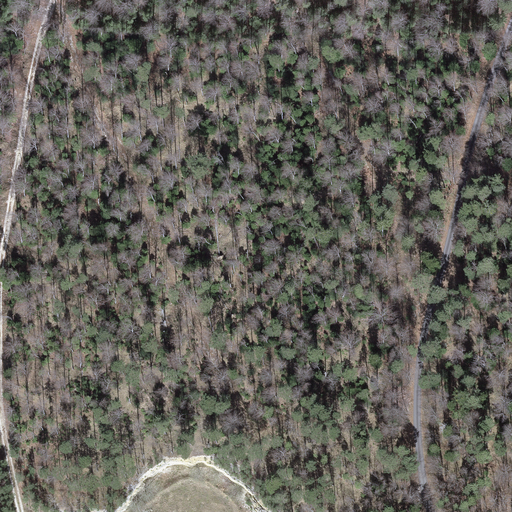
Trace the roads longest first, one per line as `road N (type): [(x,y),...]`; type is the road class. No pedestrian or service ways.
road 1 (track): [(430,511),(416,403),(429,311),(511,10)]
road 2 (track): [(0,240),(2,179),(48,0)]
road 3 (track): [(20,511),(0,382)]
